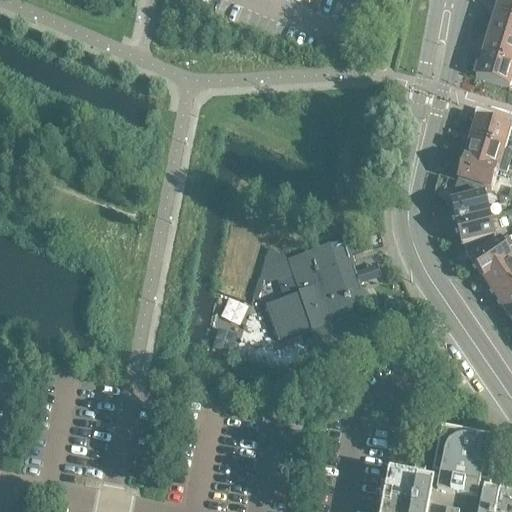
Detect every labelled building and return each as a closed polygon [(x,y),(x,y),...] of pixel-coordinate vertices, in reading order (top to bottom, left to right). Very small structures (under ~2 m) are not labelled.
[(511,0),(500,0),(495,18),(511,23),(511,0)] [(511,45),(511,23),(495,18),(489,38),(511,45)] [(511,68),(511,45),(489,38),(482,59),(511,68)] [(509,91),(511,82),(511,68),(482,59),(475,80),(509,91)] [(504,154),(511,131),(477,121),(470,143),(504,154)] [(497,174),(504,154),(470,143),(463,163),(497,174)] [(490,194),(497,174),(463,163),(457,184),(485,193),(490,194)] [(485,196),(485,193),(457,184),(452,202),(453,206),(450,206),(456,229),(490,221),(485,196)] [(496,246),(490,221),(456,229),(461,249),(464,249),(467,257),(471,263),(496,246)] [(483,282),(511,262),(511,246),(507,238),(496,246),(471,263),(471,264),(483,282)] [(362,296),(359,285),(360,283),(358,279),(356,278),(349,257),(366,251),(362,240),(273,270),(285,303),(266,309),(278,344),(313,332),(325,366),(364,353),(349,308),(360,304),(358,297),(362,296)] [(495,300),(511,289),(511,262),(483,282),(495,300)] [(381,268),(360,271),(362,283),(382,280),(381,268)] [(511,315),(511,289),(495,300),(508,318),(511,315)] [(175,418),(177,406),(178,403),(166,400),(162,421),(174,423),(175,418)] [(511,511),(511,502),(487,497),(488,491),(489,491),(498,446),(442,435),(433,480),(434,480),(433,487),(389,478),(382,511),(511,511)]
